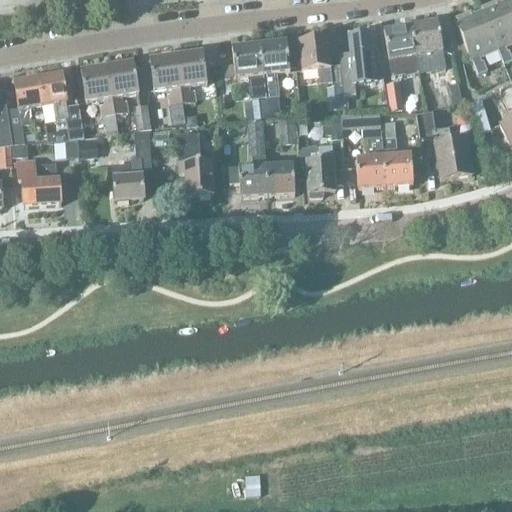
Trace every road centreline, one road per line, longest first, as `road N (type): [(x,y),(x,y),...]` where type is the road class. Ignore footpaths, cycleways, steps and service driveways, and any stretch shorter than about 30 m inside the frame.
road 1 (unclassified): [(0,249),(414,224),(511,195)]
road 2 (residential): [(0,59),(411,0)]
